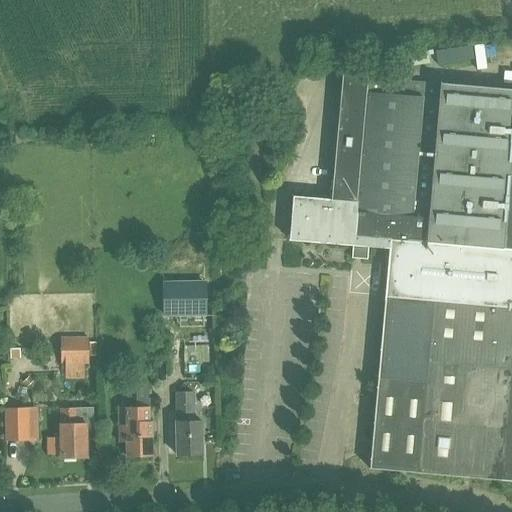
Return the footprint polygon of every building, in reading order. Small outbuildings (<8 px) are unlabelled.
[(472,46),(435,52),(437,65),(474,60),(472,46)] [(511,481),(511,89),(440,83),(342,75),(331,200),(293,196),(289,240),(353,245),(352,258),(368,259),(368,247),(389,249),(370,468),(511,481)] [(263,137),(264,121),(243,120),(243,136),(242,136),(240,184),(261,186),(263,137)] [(209,278),(165,279),(165,303),(209,303),(209,278)] [(60,364),(90,364),(89,337),(60,338),(60,364)] [(172,363),(209,362),(208,338),(171,339),(172,363)] [(148,407),(148,400),(148,385),(136,386),(136,407),(118,407),(118,443),(126,442),(126,456),(152,456),(151,423),(150,423),(149,407),(148,407)] [(195,422),(195,405),(175,405),(176,455),(202,454),(202,422),(195,422)] [(5,441),(39,440),(38,406),(4,408),(5,441)] [(87,457),(86,425),(93,425),(93,407),(60,407),(60,437),(46,437),(47,455),(61,454),(61,458),(87,457)]
